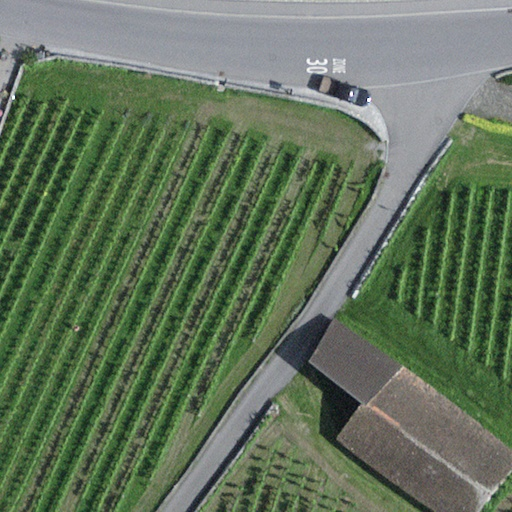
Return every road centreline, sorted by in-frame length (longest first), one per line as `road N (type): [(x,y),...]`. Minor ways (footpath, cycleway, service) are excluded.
road 1 (track): [(179,511),(317,319),(413,159),(428,82),(425,46)]
road 2 (tertiary): [(511,37),(425,46),(264,44),(101,27),(0,6)]
